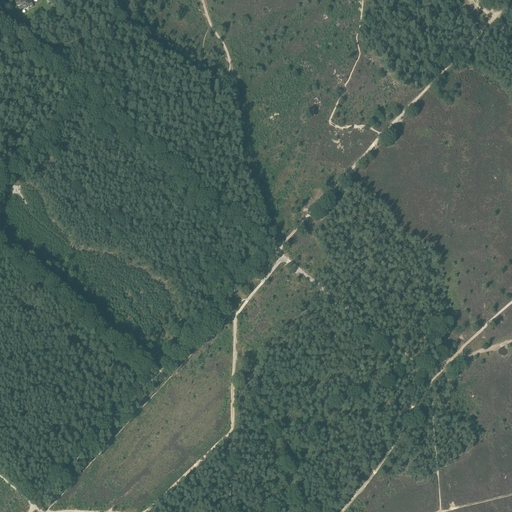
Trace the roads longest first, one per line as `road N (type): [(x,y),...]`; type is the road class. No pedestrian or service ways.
road 1 (track): [(267,253),(0,25)]
road 2 (track): [(29,511),(267,253)]
road 3 (track): [(276,250),(421,369),(511,342)]
road 4 (track): [(276,250),(238,149),(228,56),(202,0)]
road 5 (track): [(151,378),(0,249)]
road 6 (track): [(231,432),(233,321),(278,262),(276,250)]
road 7 (track): [(304,511),(234,355)]
road 8 (track): [(381,134),(494,16)]
road 9 (track): [(341,511),(386,457),(429,382)]
road 10 (track): [(276,250),(381,134)]
